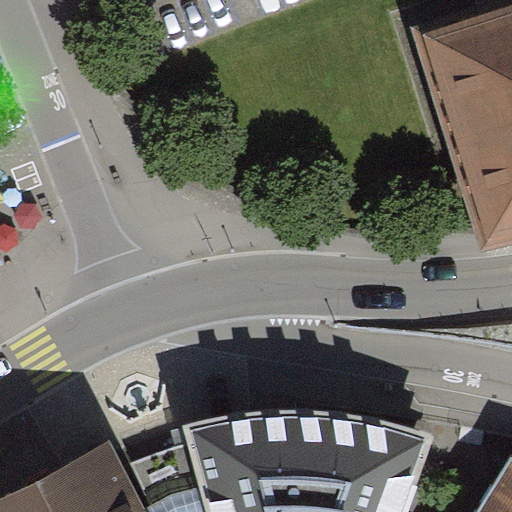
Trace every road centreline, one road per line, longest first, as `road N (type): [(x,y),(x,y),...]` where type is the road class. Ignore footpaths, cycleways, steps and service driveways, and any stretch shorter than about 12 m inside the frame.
road 1 (residential): [(21,0),(139,251),(153,310)]
road 2 (residential): [(511,379),(281,339),(267,289)]
road 3 (tertiary): [(511,284),(267,289)]
road 4 (tertiary): [(153,310),(97,328),(0,385)]
